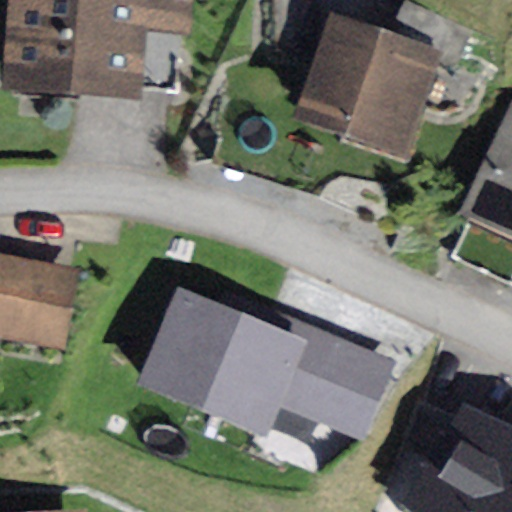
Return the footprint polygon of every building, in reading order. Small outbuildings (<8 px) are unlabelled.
[(192,0),(7,0),(1,85),(141,95),(142,90),(178,92),(183,33),(190,34),(192,0)] [(391,32),(331,13),(295,114),(406,153),(438,61),(462,69),(477,28),(405,3),(391,32)] [(511,98),(458,211),(511,236),(511,98)] [(0,335),(65,346),(78,265),(0,252),(0,335)] [(264,437),(278,404),(361,440),(395,361),(225,289),(220,303),(178,286),(137,384),(264,437)] [(511,511),(511,425),(461,398),(403,506),(411,511),(511,511)]
